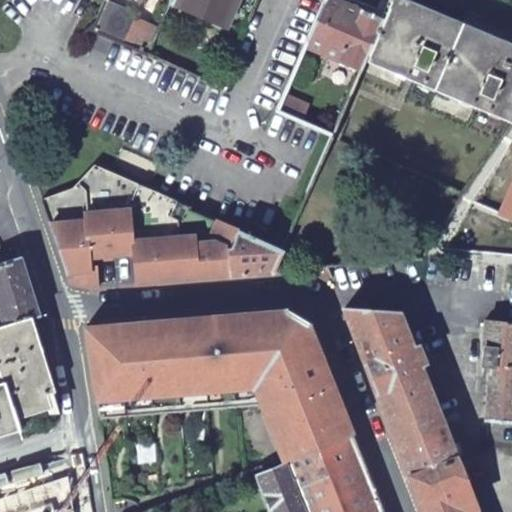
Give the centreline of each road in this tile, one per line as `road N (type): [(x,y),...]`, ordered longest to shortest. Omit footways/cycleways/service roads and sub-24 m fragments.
road 1 (residential): [(60,309),(300,291),(324,316),(401,511)]
road 2 (tertiary): [(0,138),(60,309)]
road 3 (tertiary): [(60,309),(84,440)]
